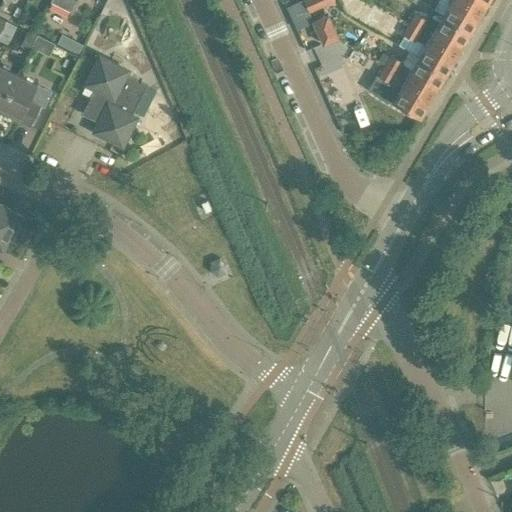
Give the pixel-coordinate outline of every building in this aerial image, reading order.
[(51,0),(51,2),(71,12),(76,0),(51,0)] [(303,0),(309,12),(322,6),(319,0),(303,0)] [(470,31),(482,10),(466,0),(452,0),(444,15),(470,31)] [(466,0),(482,10),(487,0),(466,0)] [(19,18),(22,10),(17,7),(13,15),(19,18)] [(415,12),(409,23),(422,31),(428,20),(415,12)] [(338,38),(328,14),(313,21),(324,44),(338,38)] [(444,15),(432,36),(458,52),(470,31),(444,15)] [(415,41),(416,40),(422,31),(409,23),(403,34),(415,41)] [(458,52),(432,36),(422,31),(416,40),(426,46),(419,57),(445,73),(458,52)] [(36,36),(27,32),(20,45),(30,50),(36,36)] [(60,42),(82,50),(85,41),(63,33),(60,42)] [(397,73),(403,62),(390,55),(384,65),(397,73)] [(83,114),(100,123),(96,131),(123,145),(137,118),(132,116),(147,85),(126,75),(128,70),(100,57),(87,84),(96,88),(83,114)] [(407,79),(433,94),(445,73),(419,57),(412,70),(402,64),(397,73),(407,79)] [(0,108),(17,75),(0,65),(0,108)] [(397,73),(384,65),(378,76),(391,83),(397,73)] [(420,115),(433,94),(407,79),(397,73),(391,83),(381,99),(391,105),(394,100),(420,115)] [(38,85),(17,75),(0,108),(0,110),(31,126),(41,105),(31,99),(38,85)] [(18,231),(17,227),(23,217),(0,203),(0,249),(4,251),(10,241),(13,240),(18,231)] [(211,268),(220,273),(227,269),(228,262),(220,255),(212,259),(211,268)]
